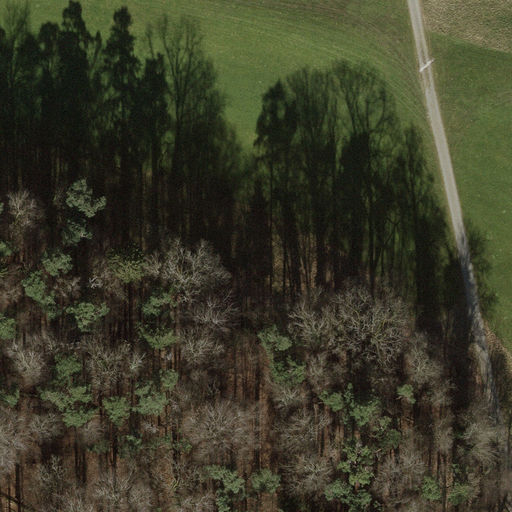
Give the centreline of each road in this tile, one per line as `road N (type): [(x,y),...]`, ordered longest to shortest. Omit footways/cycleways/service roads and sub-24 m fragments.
road 1 (track): [(0,348),(116,322),(210,314),(476,322)]
road 2 (track): [(413,0),(476,322)]
road 3 (track): [(476,322),(510,511)]
